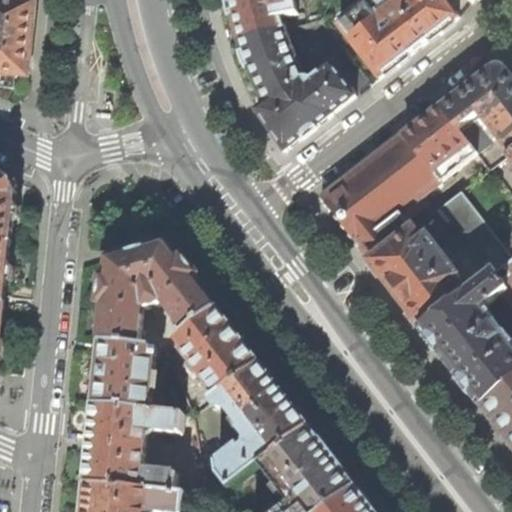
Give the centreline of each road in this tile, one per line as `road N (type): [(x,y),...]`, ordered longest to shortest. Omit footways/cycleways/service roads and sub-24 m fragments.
road 1 (secondary): [(471,511),(245,217)]
road 2 (residential): [(506,19),(245,217)]
road 3 (residential): [(41,459),(70,154)]
road 4 (secondary): [(245,217),(173,72),(153,0)]
road 5 (residential): [(94,0),(70,154)]
road 6 (secondary): [(116,0),(138,77),(172,140)]
